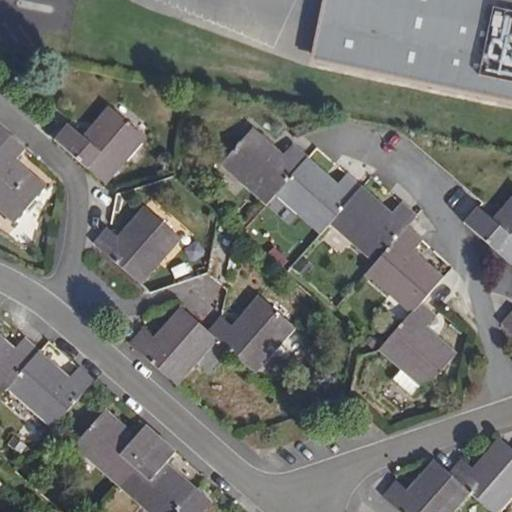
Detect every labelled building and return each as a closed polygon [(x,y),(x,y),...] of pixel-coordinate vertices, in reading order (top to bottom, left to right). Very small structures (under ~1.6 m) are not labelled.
[(511,0),(326,0),(311,60),(511,103),(511,0)] [(105,188),(145,142),(108,110),(83,139),(68,126),(54,143),(105,188)] [(0,215),(11,225),(45,187),(16,162),(25,151),(9,136),(0,128),(0,215)] [(335,187),(290,148),(291,146),(280,158),(250,131),(218,168),(264,209),(274,198),(319,237),(327,227),(371,266),(362,276),(407,316),(376,351),(399,371),(420,389),(423,392),(455,357),(425,330),(435,319),(419,304),(439,280),(409,254),(419,244),(404,230),(413,220),(398,207),(389,216),(344,176),(335,187)] [(450,144),(436,141),(433,151),(448,154),(450,144)] [(511,268),(511,196),(491,220),(477,208),(463,224),(511,268)] [(139,288),(179,243),(142,210),(116,239),(106,230),(91,246),(139,288)] [(314,270),(302,259),(293,270),(305,281),(314,270)] [(254,377),(294,331),(257,298),(230,328),(221,320),(207,335),(216,343),(254,377)] [(177,389),(216,343),(207,335),(179,311),(154,339),(142,330),(142,331),(129,346),(177,389)] [(0,398),(8,389),(52,429),(94,381),(93,380),(78,367),(70,377),(24,338),(16,347),(0,333),(0,398)] [(370,339),(365,344),(373,352),(378,346),(370,339)] [(420,389),(399,371),(392,379),(412,398),(420,389)] [(276,401),(270,407),(280,416),(286,409),(276,401)] [(309,425),(332,416),(328,403),(296,414),(302,419),(309,425)] [(205,511),(213,504),(169,465),(178,455),(146,427),(137,437),(108,410),(74,448),(147,511),(205,511)] [(280,418),(283,425),(293,423),(289,414),(280,418)] [(28,446),(16,437),(9,446),(22,453),(28,446)] [(451,511),(467,494),(487,511),(499,511),(511,497),(511,452),(496,438),(469,470),(458,461),(446,476),(429,462),(404,491),(393,482),(379,498),(395,511),(451,511)]
